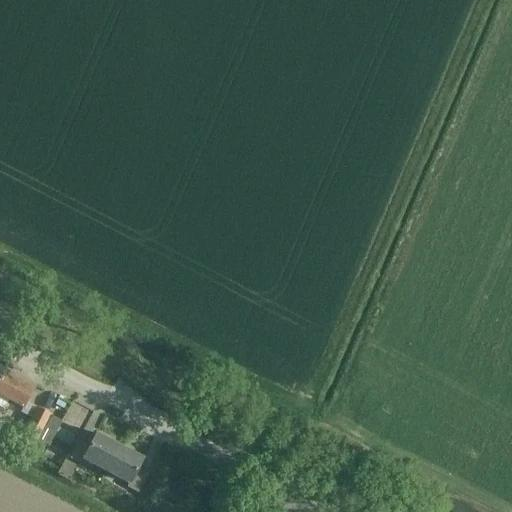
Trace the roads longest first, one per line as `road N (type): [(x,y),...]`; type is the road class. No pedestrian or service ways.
road 1 (track): [(481,0),(315,384),(312,396),(325,408),(342,394),(511,0)]
road 2 (track): [(499,511),(0,255)]
road 3 (unclassified): [(0,342),(327,511)]
road 4 (track): [(0,304),(100,369),(131,410)]
